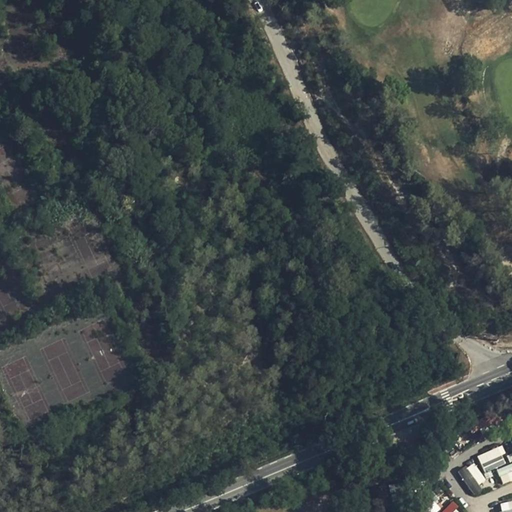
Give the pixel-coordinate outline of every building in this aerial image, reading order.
[(0,0),(0,389),(31,450),(160,393),(118,304),(151,288),(63,83),(108,66),(79,0),(0,0)] [(477,455),(485,473),(508,463),(501,445),(477,455)] [(473,496),(483,491),(479,484),(485,480),(474,462),(458,471),(473,496)] [(511,463),(497,469),(503,484),(511,480),(511,463)] [(418,511),(419,511),(436,511),(440,509),(433,499),(418,511)] [(511,511),(511,500),(498,504),(500,511),(511,511)] [(460,511),(452,502),(440,511),(460,511)]
